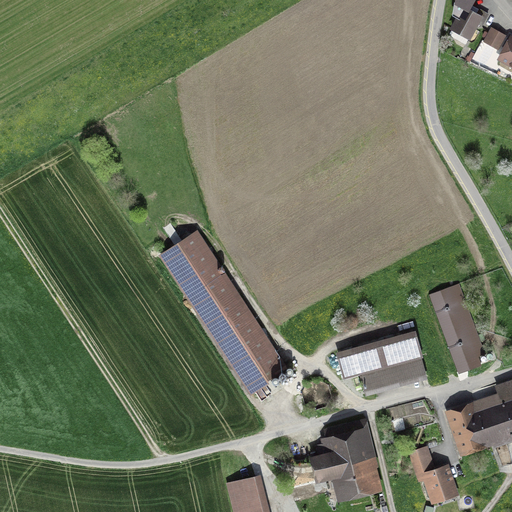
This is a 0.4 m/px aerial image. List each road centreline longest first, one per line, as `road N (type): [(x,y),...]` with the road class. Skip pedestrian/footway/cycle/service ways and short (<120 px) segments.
road 1 (unclassified): [(511,372),(151,463),(0,451)]
road 2 (track): [(162,461),(0,213)]
road 3 (unclassified): [(440,0),(431,113),(511,264)]
